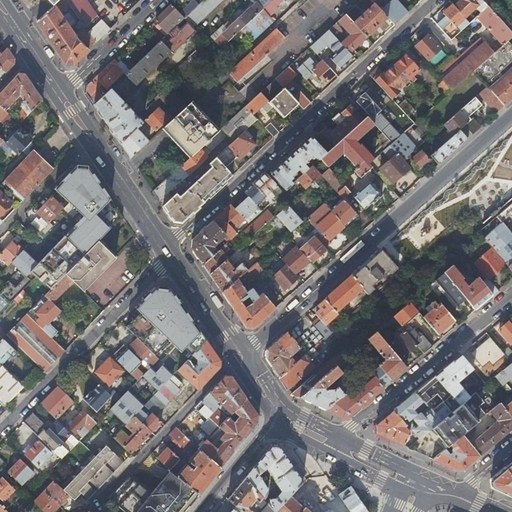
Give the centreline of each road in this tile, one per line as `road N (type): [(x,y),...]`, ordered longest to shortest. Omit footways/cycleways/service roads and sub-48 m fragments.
road 1 (residential): [(436,0),(168,247)]
road 2 (secondary): [(246,350),(511,114)]
road 3 (residential): [(168,247),(160,268),(0,431)]
road 4 (residential): [(511,294),(343,437)]
road 5 (secondary): [(60,91),(168,247)]
road 6 (residential): [(60,91),(156,0)]
